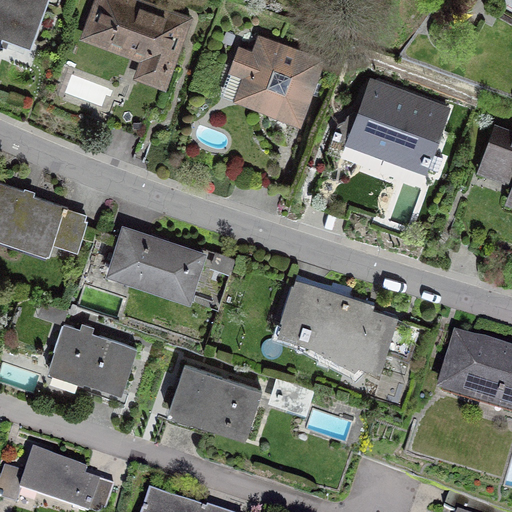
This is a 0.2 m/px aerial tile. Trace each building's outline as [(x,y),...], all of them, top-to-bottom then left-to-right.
[(28,42),(43,0),(0,0),(0,43),(0,44),(0,46),(2,48),(3,45),(6,46),(11,35),(28,42)] [(120,100),(152,112),(169,67),(168,66),(185,20),(154,9),(153,12),(127,3),(127,0),(100,0),(88,35),(138,53),(120,100)] [(249,101),(291,116),(299,113),(317,64),(316,61),(265,42),(260,44),(256,55),(240,49),(232,70),(249,76),(244,89),(249,101)] [(384,155),(419,168),(422,161),(428,163),(431,156),(429,156),(446,109),(412,97),(408,106),(405,105),(405,102),(405,99),(403,97),(400,95),(397,94),(393,95),(391,96),(389,99),(369,92),(361,114),(359,113),(354,127),(369,133),(367,141),(387,148),(384,155)] [(511,133),(495,127),(479,170),(500,177),(504,166),(511,168),(511,189),(511,191),(492,184),(471,243),(490,250),(509,198),(511,199),(511,133)] [(267,141),(250,135),(237,170),(254,176),(269,182),(280,154),(264,148),(267,141)] [(364,176),(326,162),(314,194),(352,208),(364,176)] [(0,236),(48,253),(57,229),(82,237),(87,220),(66,213),(68,207),(34,196),(33,199),(22,195),(24,190),(0,182),(0,236)] [(134,281),(136,276),(190,294),(203,254),(148,236),(145,244),(98,228),(94,239),(118,247),(109,272),(134,281)] [(235,259),(215,253),(210,267),(230,274),(235,259)] [(354,364),(380,372),(398,318),(373,309),(372,311),(348,303),(348,301),(292,283),(280,319),(282,320),(279,328),(358,354),(354,364)] [(49,369),(122,393),(137,348),(65,324),(49,369)] [(441,387),(511,408),(511,352),(457,336),(441,387)] [(170,409),(247,435),(262,389),(185,363),(176,389),(170,409)] [(313,393),(276,380),(268,403),(305,416),(313,393)] [(40,452),(33,450),(21,489),(88,511),(102,511),(103,510),(106,511),(115,485),(85,475),(88,468),(40,452)] [(150,489),(142,511),(206,511),(208,509),(150,489)] [(507,511),(508,511),(452,492),(446,508),(458,511),(507,511)]
